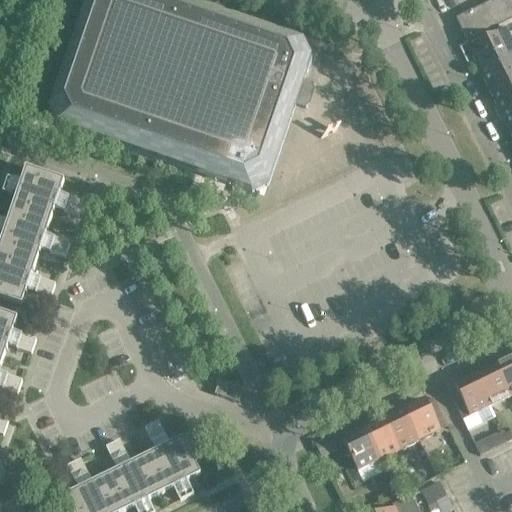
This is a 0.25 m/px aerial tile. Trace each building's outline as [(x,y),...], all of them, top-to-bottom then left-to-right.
[(179,0),(86,0),(48,111),(56,127),(194,175),(252,194),(268,186),(295,107),(305,110),(306,108),(293,103),(300,83),(313,87),(313,85),(304,81),(312,59),(304,42),(179,0)] [(511,22),(511,0),(498,0),(456,21),(467,44),(511,22)] [(470,50),(481,72),(511,56),(511,43),(506,32),(470,50)] [(511,83),(511,56),(481,72),(492,94),(511,83)] [(511,110),(511,83),(492,94),(502,115),(511,110)] [(511,110),(502,115),(511,135),(511,110)] [(21,183),(7,179),(2,193),(16,198),(12,211),(50,224),(64,182),(26,169),(21,183)] [(68,199),(66,207),(81,212),(83,205),(68,199)] [(81,212),(66,207),(63,214),(78,219),(81,212)] [(50,224),(12,211),(7,224),(0,221),(0,237),(2,239),(0,244),(0,252),(36,265),(50,224)] [(54,240),(52,248),(67,253),(69,245),(54,240)] [(67,253),(52,248),(49,255),(64,260),(67,253)] [(36,265),(0,252),(0,299),(22,307),(36,265)] [(40,281),(38,288),(53,293),(55,286),(40,281)] [(53,293),(38,288),(35,296),(50,301),(53,293)] [(0,360),(3,361),(17,320),(0,313),(0,360)] [(21,337),(19,344),(34,349),(36,342),(21,337)] [(34,349),(19,344),(16,351),(31,356),(34,349)] [(511,397),(511,352),(507,355),(511,361),(496,368),(511,398),(511,397)] [(511,398),(496,368),(482,375),(479,369),(473,372),(490,408),(511,398)] [(490,408),(473,372),(466,375),(470,381),(455,388),(458,396),(469,418),(490,408)] [(7,378),(5,385),(20,390),(22,383),(7,378)] [(243,391),(219,383),(215,397),(238,405),(243,391)] [(20,390),(5,385),(2,392),(17,397),(20,390)] [(458,396),(453,400),(467,431),(474,427),(469,418),(458,396)] [(407,403),(401,407),(419,443),(440,433),(426,403),(411,410),(407,403)] [(419,443),(401,407),(395,409),(398,416),(384,423),(399,453),(419,443)] [(0,420),(0,428),(6,431),(8,424),(0,420)] [(399,453),(384,423),(370,430),(367,424),(361,427),(378,463),(399,453)] [(165,438),(158,424),(151,427),(158,441),(165,438)] [(158,441),(151,427),(145,431),(152,445),(158,441)] [(378,463),(361,427),(354,430),(358,436),(343,443),(357,473),(378,463)] [(496,434),(485,439),(491,450),(502,445),(496,434)] [(200,476),(183,440),(143,459),(161,496),(173,490),(180,503),(194,496),(187,483),(200,476)] [(126,457),(119,443),(113,446),(120,460),(126,457)] [(120,460),(113,446),(106,450),(113,464),(120,460)] [(161,496),(143,459),(104,478),(120,511),(127,511),(135,509),(136,511),(153,511),(148,502),(161,496)] [(88,476),(81,462),(74,465),(81,479),(88,476)] [(81,479),(74,465),(67,469),(74,483),(81,479)] [(120,511),(104,478),(65,498),(71,511),(120,511)] [(389,511),(419,511),(412,498),(392,508),(394,510),(389,511)] [(450,506),(447,499),(436,504),(440,511),(450,506)] [(12,511),(21,508),(17,501),(3,508),(5,511),(12,511)]
